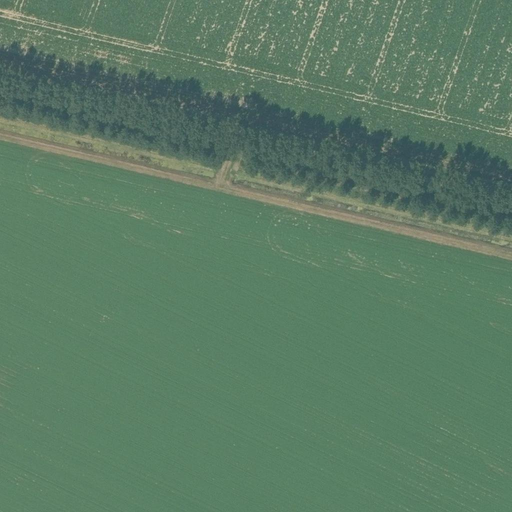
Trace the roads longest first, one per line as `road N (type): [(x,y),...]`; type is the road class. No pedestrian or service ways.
road 1 (unclassified): [(511,201),(0,78)]
road 2 (track): [(511,175),(0,53)]
road 3 (track): [(0,135),(511,256)]
